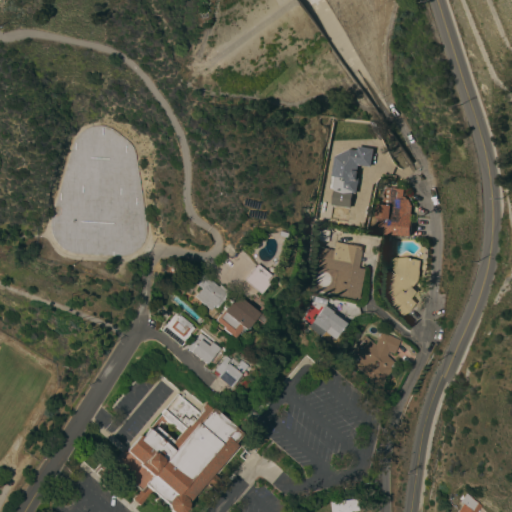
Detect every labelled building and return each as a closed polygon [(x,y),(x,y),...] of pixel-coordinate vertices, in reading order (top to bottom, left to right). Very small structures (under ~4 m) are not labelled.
[(349,150),(354,151),(355,147),(361,148),(360,152),(362,152),(360,165),(356,165),(351,192),(345,191),(344,211),(334,210),(326,209),(327,189),(332,157),(349,150)] [(410,214),(411,214),(409,237),(374,233),(376,218),(374,218),(376,204),(381,204),(383,187),(403,189),(402,197),(404,197),(405,199),(408,200),(411,206),(410,214)] [(358,267),(365,269),(358,298),(333,293),(337,270),(313,265),(317,246),(336,250),(338,242),(362,247),(358,267)] [(419,261),(417,282),(411,288),(416,292),(410,298),(415,303),(403,317),(381,297),(382,288),(384,289),(388,285),(386,282),(394,273),(391,270),(391,268),(387,268),(388,257),(396,258),(406,257),(419,261)] [(269,274),(262,282),(265,285),(258,294),(242,281),(256,264),(269,274)] [(217,287),(218,285),(227,292),(222,298),(222,299),(214,308),(211,306),(208,310),(192,296),(199,288),(194,284),(203,274),(217,287)] [(253,311),(259,304),(269,312),(258,324),(251,318),(240,331),(239,329),(231,338),(220,329),(221,328),(212,320),(234,295),(253,311)] [(324,305),(328,308),(330,306),(334,309),(332,313),(345,323),(334,339),(311,322),(324,305)] [(160,330),(160,329),(159,328),(162,324),(164,326),(174,313),(178,316),(178,315),(190,325),(189,326),(192,328),(182,341),(183,342),(179,346),(160,330)] [(382,331),(401,340),(394,354),(389,351),(387,355),(395,363),(390,368),(392,370),(377,386),(355,365),(360,359),(352,352),(367,336),(375,344),(382,331)] [(217,348),(204,364),(189,351),(185,347),(194,336),(196,338),(200,333),(217,348)] [(236,363),(238,360),(245,365),(238,375),(229,387),(228,386),(227,387),(214,376),(225,363),(226,363),(230,358),(236,363)] [(256,400),(267,387),(274,394),(263,406),(256,400)] [(187,509),(184,511),(172,511),(170,510),(167,504),(152,491),(140,505),(132,499),(140,490),(113,465),(140,434),(143,437),(149,429),(153,432),(157,427),(174,441),(187,426),(189,427),(205,409),(202,407),(207,401),(246,436),(188,501),(187,509)] [(482,506),(477,511),(451,511),(466,493),(482,506)] [(354,499),(356,511),(351,511),(330,511),(330,502),(354,499)]
